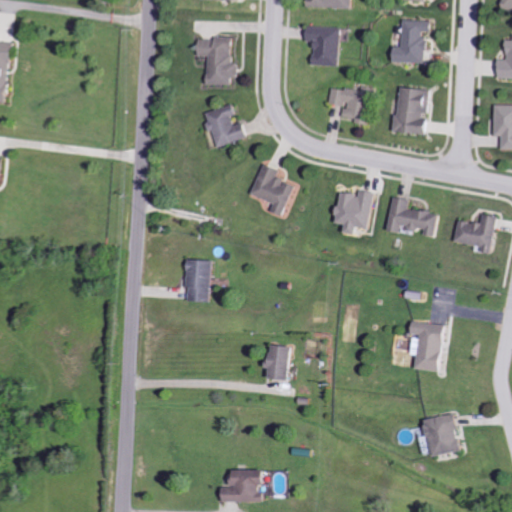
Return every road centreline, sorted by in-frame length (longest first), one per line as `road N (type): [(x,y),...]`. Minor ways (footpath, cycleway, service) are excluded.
road 1 (residential): [(126,511),(152,0)]
road 2 (residential): [(511,185),(348,155),(299,137),(277,104),(277,19)]
road 3 (residential): [(462,176),(470,0)]
